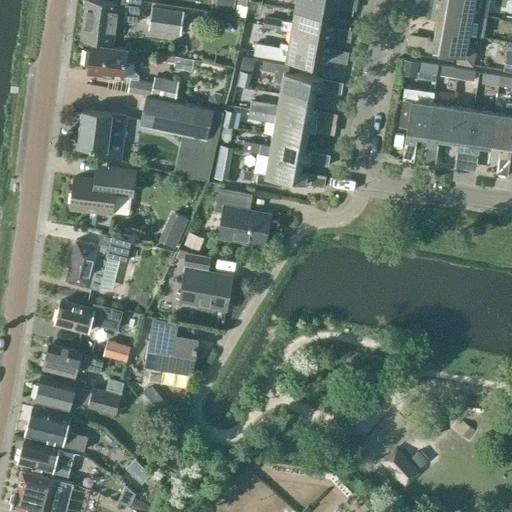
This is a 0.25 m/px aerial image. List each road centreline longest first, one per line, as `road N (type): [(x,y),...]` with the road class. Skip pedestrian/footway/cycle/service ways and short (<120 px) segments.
road 1 (unclassified): [(0,410),(59,0)]
road 2 (residential): [(203,394),(298,231),(347,215),(363,185)]
road 3 (residential): [(391,0),(363,185)]
road 4 (residential): [(363,185),(511,199)]
